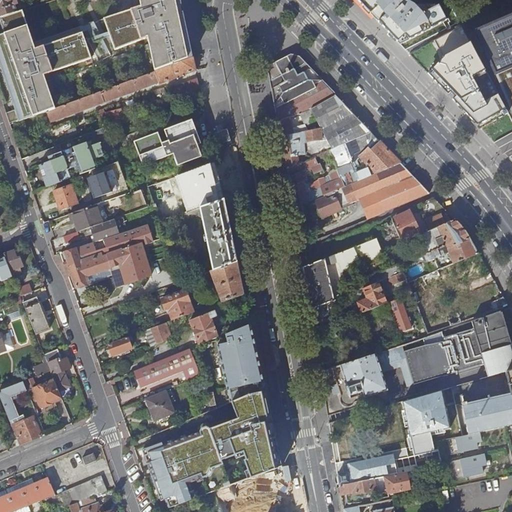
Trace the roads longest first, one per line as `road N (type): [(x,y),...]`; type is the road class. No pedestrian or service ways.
road 1 (tertiary): [(314,492),(298,373),(240,105)]
road 2 (tertiary): [(240,105),(314,492)]
road 3 (primary): [(288,0),(464,182),(511,247)]
road 4 (primary): [(511,216),(311,0)]
road 5 (residential): [(33,230),(106,425)]
